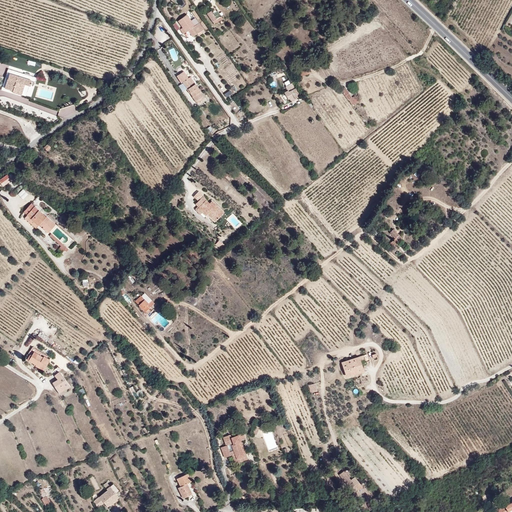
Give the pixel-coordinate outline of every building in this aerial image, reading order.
[(216,12),(212,15),(215,21),(219,18),(220,17),(216,12)] [(210,13),(206,15),(213,26),(221,21),(219,18),(215,21),(212,15),(210,13)] [(190,22),(186,16),(177,23),(185,34),(188,32),(190,30),(195,36),(197,35),(200,33),(202,35),(204,34),(194,19),(190,22)] [(305,73),(302,65),(294,68),(297,76),(305,73)] [(10,69),(10,72),(37,80),(38,78),(10,69)] [(34,90),(37,80),(10,72),(5,88),(14,91),(14,92),(25,95),(28,88),(34,90)] [(191,98),(194,96),(198,103),(203,99),(194,85),(192,87),(187,79),(182,73),(175,77),(180,84),(181,83),(185,80),(187,83),(183,86),(185,89),(186,90),(191,98)] [(345,99),(337,89),(333,91),(341,102),(342,101),(346,106),(351,103),(348,97),(345,99)] [(297,98),(293,91),(285,95),(286,97),(289,102),(297,98)] [(0,182),(3,186),(10,181),(6,175),(0,180),(0,182)] [(23,188),(17,193),(24,200),(29,194),(23,188)] [(215,213),(218,209),(211,202),(209,204),(202,198),(193,207),(196,210),(194,212),(199,217),(201,215),(204,218),(206,217),(214,224),(220,218),(215,213)] [(57,224),(47,215),(45,216),(31,204),(24,212),(29,216),(39,225),(49,234),(57,224)] [(223,214),(218,209),(215,213),(220,218),(223,214)] [(39,225),(29,216),(26,219),(36,228),(39,225)] [(390,233),(395,239),(399,235),(393,229),(390,233)] [(62,246),(63,245),(51,234),(50,236),(62,246)] [(397,246),(403,240),(399,235),(395,239),(389,245),(392,248),(389,250),(394,255),(400,249),(397,246)] [(153,306),(149,301),(147,303),(141,296),(133,303),(144,315),(153,306)] [(40,333),(38,336),(46,342),(49,338),(40,333)] [(52,359),(32,347),(27,356),(28,357),(26,360),(35,365),(35,366),(44,371),(52,359)] [(367,355),(345,365),(350,378),(365,371),(363,365),(370,362),(367,355)] [(64,381),(59,372),(62,371),(59,367),(52,370),(55,374),(53,375),(56,381),(51,383),(54,388),(57,393),(58,393),(68,388),(64,381)] [(310,393),(317,391),(314,383),(308,385),(310,393)] [(119,393),(124,390),(121,385),(109,390),(112,396),(119,393)] [(123,402),(119,393),(112,396),(116,405),(123,402)] [(240,445),(240,443),(244,441),(241,434),(234,436),(235,439),(231,440),(230,439),(223,442),(225,448),(221,449),(224,459),(230,457),(230,454),(228,448),(233,447),(235,452),(233,456),(237,466),(244,463),(237,446),(240,445)] [(247,462),(240,445),(237,446),(244,463),(247,462)] [(344,470),(339,474),(353,493),(362,487),(354,476),(350,479),(344,470)] [(179,488),(184,499),(192,495),(187,484),(191,482),(188,474),(177,479),(180,487),(179,488)] [(108,491),(94,501),(99,507),(104,503),(108,507),(118,499),(119,498),(110,486),(107,489),(108,491)] [(52,505),(48,496),(44,498),(41,499),(45,509),(52,505)] [(511,511),(511,502),(492,511),(511,511)]
